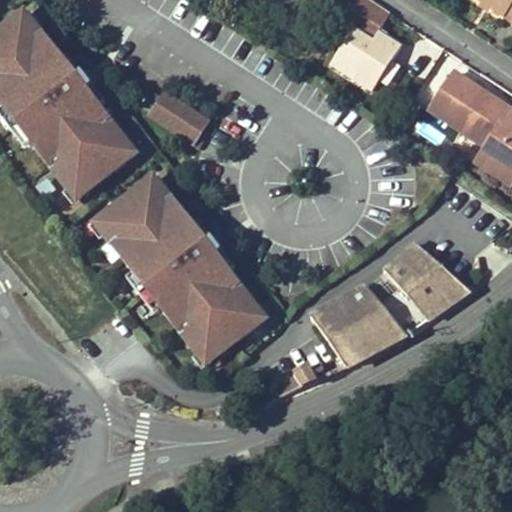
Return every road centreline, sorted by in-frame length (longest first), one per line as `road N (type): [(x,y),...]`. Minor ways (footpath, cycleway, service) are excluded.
road 1 (residential): [(183,445),(237,440),(360,388),(511,285)]
road 2 (residential): [(393,0),(511,78)]
